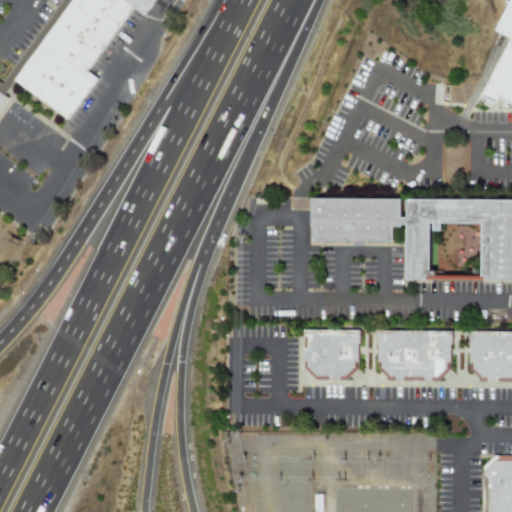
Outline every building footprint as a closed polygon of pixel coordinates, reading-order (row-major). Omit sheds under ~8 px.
[(80,0),(20,84),(74,124),(102,81),(92,73),(137,12),(147,18),(160,0),(80,0)] [(485,98),(498,104),(499,100),(511,104),(511,0),(508,0),(496,32),(508,37),(485,98)] [(0,119),(12,102),(0,93),(0,119)] [(323,206),(409,206),(409,222),(415,222),(416,206),(511,206),(511,281),(490,281),(490,227),(450,227),(450,235),(439,234),(439,282),(416,282),(416,230),(409,230),(409,233),(402,233),(401,245),(325,244),(325,233),(322,232),(323,206)] [(309,370),(320,382),(350,383),(363,370),(364,336),(310,335),(309,370)] [(383,336),(384,371),(394,383),(442,383),(455,370),(455,336),(383,336)] [(511,337),(475,337),(475,369),(487,382),(511,382),(511,337)] [(500,461),(511,460),(511,511),(490,511),(490,471),(500,461)]
